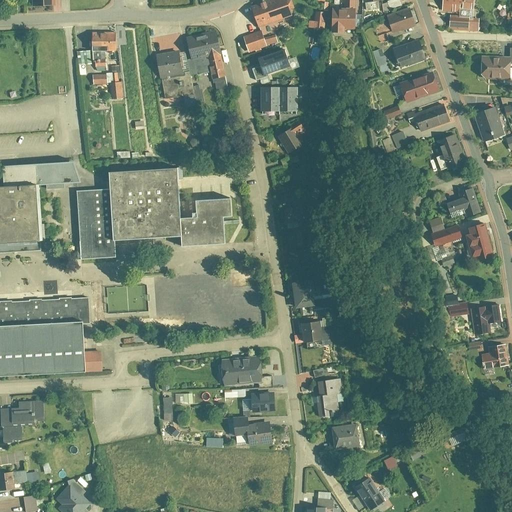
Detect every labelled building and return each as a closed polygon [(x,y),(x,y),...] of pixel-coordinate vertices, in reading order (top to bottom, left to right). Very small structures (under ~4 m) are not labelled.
[(32,0),(32,8),(54,8),(53,0),(32,0)] [(258,27),(294,13),(289,0),(276,0),(252,8),(258,27)] [(443,0),(443,12),(461,14),(461,11),(474,12),(474,0),(443,0)] [(394,34),(416,27),(410,9),(387,17),(394,34)] [(344,31),(356,30),(355,11),(330,13),(332,34),(345,35),(344,31)] [(317,14),(315,29),(324,30),(326,15),(317,14)] [(450,17),(450,31),(480,33),(480,21),(470,20),(470,18),(450,17)] [(93,51),(117,50),(116,33),(93,33),(93,51)] [(216,33),(188,41),(194,62),(207,59),(213,78),(224,75),(218,54),(222,53),(216,33)] [(249,54),(268,48),(263,33),(244,40),(249,54)] [(401,70),(426,60),(419,40),(393,49),(401,70)] [(263,77),(291,67),(286,51),(256,61),(263,77)] [(156,58),(161,80),(185,75),(179,53),(156,58)] [(511,58),(481,58),(481,81),(510,82),(511,58)] [(439,92),(433,75),(401,86),(407,103),(439,92)] [(121,84),(112,85),(113,100),(122,99),(121,84)] [(262,117),(295,117),(295,89),(262,89),(262,117)] [(450,123),(444,105),(415,116),(421,133),(450,123)] [(474,116),(483,144),(504,137),(494,109),(474,116)] [(280,139),(289,154),(302,146),(294,131),(280,139)] [(441,171),(447,169),(448,171),(467,164),(456,135),(437,142),(443,157),(436,160),(441,171)] [(4,180),(5,190),(0,190),(0,246),(42,244),(38,188),(78,185),(79,194),(83,259),(112,258),(111,243),(181,238),(181,248),(224,245),(222,221),(232,220),(230,199),(193,202),(194,220),(180,221),(176,172),(107,176),(107,182),(93,183),(92,175),(4,180)] [(458,195),(461,202),(448,206),(451,216),(464,212),(466,219),(482,213),(475,190),(458,195)] [(306,205),(283,208),(286,223),(308,220),(306,205)] [(494,257),(485,226),(467,230),(469,238),(466,238),(472,259),(475,258),(476,262),(494,257)] [(435,249),(463,240),(458,227),(431,236),(435,249)] [(322,280),(292,283),(295,308),(315,307),(314,297),(323,296),(322,280)] [(87,300),(0,305),(0,377),(85,372),(102,371),(101,352),(83,353),(81,322),(89,321),(87,300)] [(499,305),(485,306),(487,322),(501,321),(499,305)] [(317,321),(302,323),(304,341),(320,340),(317,321)] [(510,364),(507,344),(489,346),(491,354),(483,355),(485,368),(510,364)] [(225,384),(261,380),(258,358),(222,362),(225,384)] [(321,396),(317,396),(319,416),(339,414),(336,394),(343,394),(342,379),(319,381),(321,396)] [(273,396),(245,398),(247,410),(274,409),(273,396)] [(16,408),(2,408),(4,442),(23,441),(22,427),(37,426),(37,422),(46,422),(45,402),(16,403),(16,408)] [(337,448),(359,445),(357,424),(334,427),(337,448)] [(269,426),(247,429),(249,444),(271,441),(269,426)] [(26,471),(0,474),(0,490),(14,489),(14,484),(27,482),(26,471)] [(369,478),(354,488),(371,509),(385,499),(369,478)] [(83,511),(91,503),(70,485),(56,500),(60,504),(57,507),(63,511),(83,511)]
